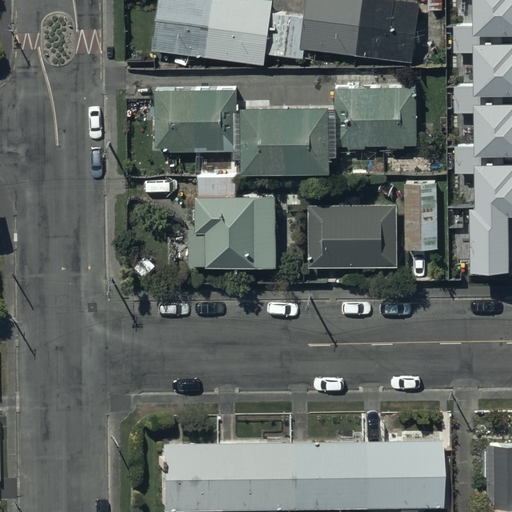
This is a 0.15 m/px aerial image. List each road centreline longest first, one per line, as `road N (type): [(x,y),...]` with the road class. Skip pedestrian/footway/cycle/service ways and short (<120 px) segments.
road 1 (residential): [(62,347),(511,342)]
road 2 (unclassified): [(62,347),(61,129)]
road 3 (unclassified): [(64,511),(62,347)]
road 4 (unclassified): [(61,129),(59,0)]
